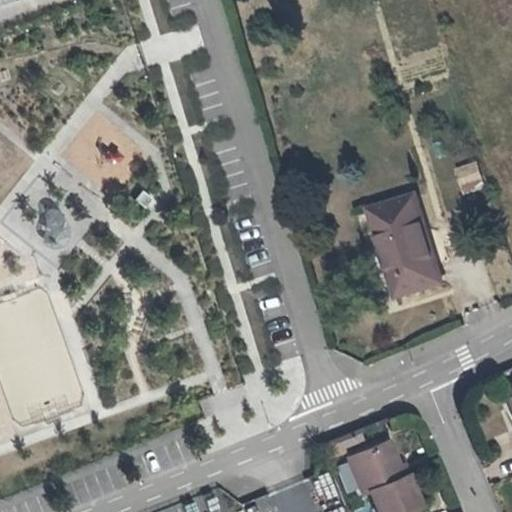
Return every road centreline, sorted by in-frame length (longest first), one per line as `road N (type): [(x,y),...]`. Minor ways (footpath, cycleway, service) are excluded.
road 1 (unclassified): [(208,0),(336,416)]
road 2 (residential): [(100,511),(336,416)]
road 3 (residential): [(425,377),(480,511)]
